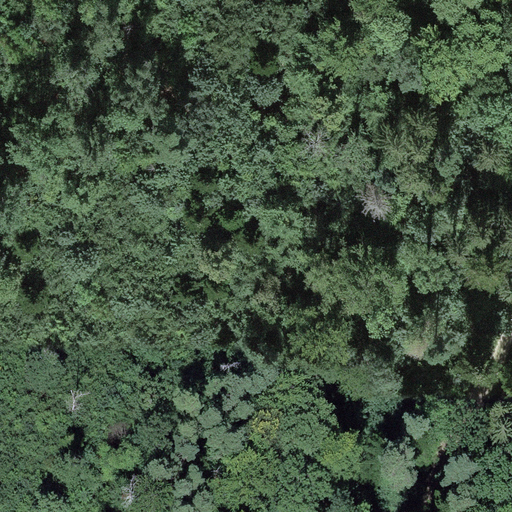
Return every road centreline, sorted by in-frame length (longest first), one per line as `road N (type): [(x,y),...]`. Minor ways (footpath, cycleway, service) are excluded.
road 1 (track): [(214,0),(72,511)]
road 2 (track): [(511,334),(418,511)]
